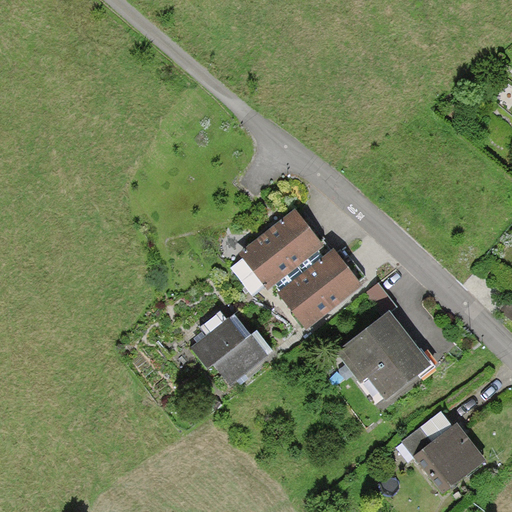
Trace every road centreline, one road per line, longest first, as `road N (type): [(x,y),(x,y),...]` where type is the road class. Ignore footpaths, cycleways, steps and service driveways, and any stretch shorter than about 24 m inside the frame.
road 1 (residential): [(511,359),(282,144)]
road 2 (track): [(282,144),(118,0)]
